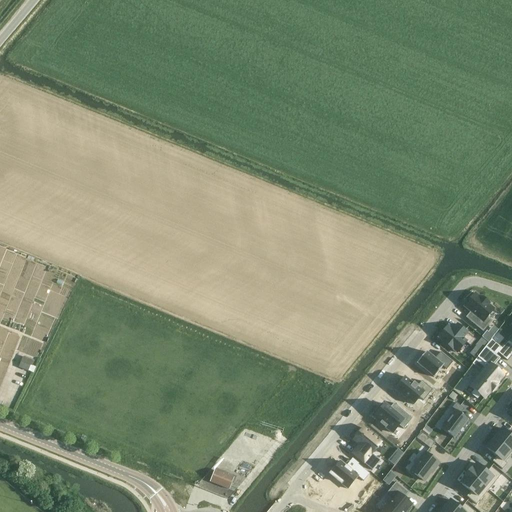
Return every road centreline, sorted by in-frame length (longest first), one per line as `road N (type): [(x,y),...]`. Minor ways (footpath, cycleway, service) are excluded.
road 1 (residential): [(511,292),(464,283),(293,495)]
road 2 (unclassified): [(163,511),(130,476),(0,423)]
road 3 (residential): [(511,391),(420,511)]
